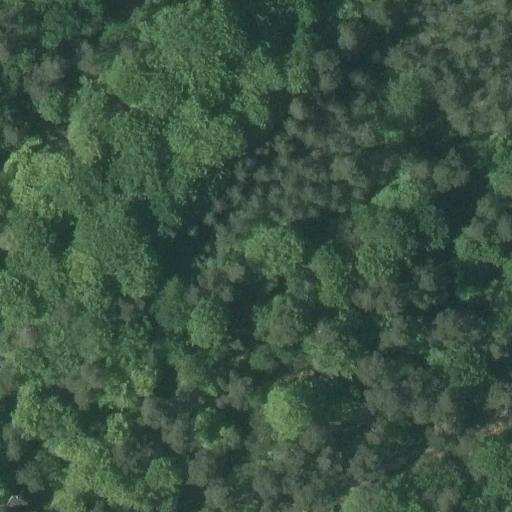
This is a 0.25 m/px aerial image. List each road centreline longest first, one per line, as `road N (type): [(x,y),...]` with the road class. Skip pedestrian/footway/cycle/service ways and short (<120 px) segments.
road 1 (track): [(0,261),(290,0)]
road 2 (track): [(300,511),(511,409)]
